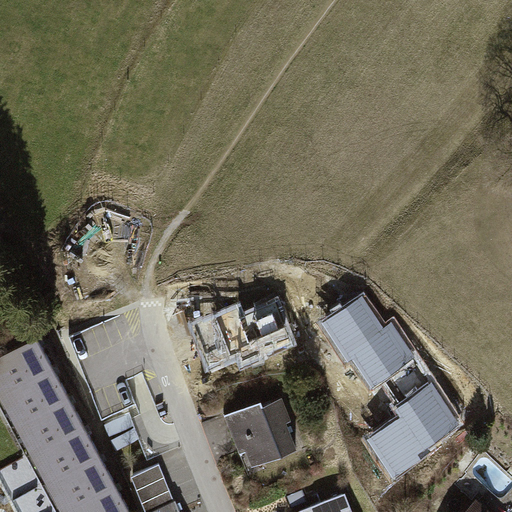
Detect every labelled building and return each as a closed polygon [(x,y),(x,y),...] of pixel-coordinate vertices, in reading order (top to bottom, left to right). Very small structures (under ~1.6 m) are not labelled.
[(360,292),(326,314),(351,351),(355,348),(375,377),(411,354),(390,322),(383,327),(360,292)] [(237,307),(193,325),(209,364),(239,353),(242,361),(291,342),(276,302),(241,316),(237,307)] [(131,511),(38,337),(0,356),(0,392),(63,511),(131,511)] [(455,420),(431,383),(399,405),(403,411),(371,432),(396,470),(432,446),(427,438),(455,420)] [(303,395),(289,401),(306,444),(325,437),(313,408),(309,410),(303,395)] [(262,399),(225,413),(226,414),(229,413),(239,440),(236,441),(240,451),(242,451),(248,467),(298,448),(287,420),(292,419),(283,396),(264,404),(262,399)] [(161,465),(133,475),(146,511),(153,511),(176,504),(161,465)] [(354,511),(347,491),(293,511),(354,511)] [(496,511),(480,497),(465,511),(496,511)]
